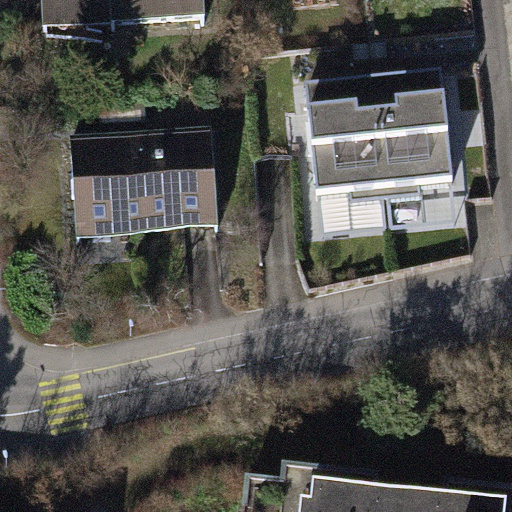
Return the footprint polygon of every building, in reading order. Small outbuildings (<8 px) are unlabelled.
[(32,0),(35,30),(191,20),(189,0),(32,0)] [(375,85),(386,189),(452,183),(442,78),(375,85)] [(309,91),(320,196),(386,189),(375,85),(309,91)] [(212,124),(57,130),(62,242),(217,235),(212,124)] [(434,511),(339,503),(244,494),(242,511),(434,511)]
